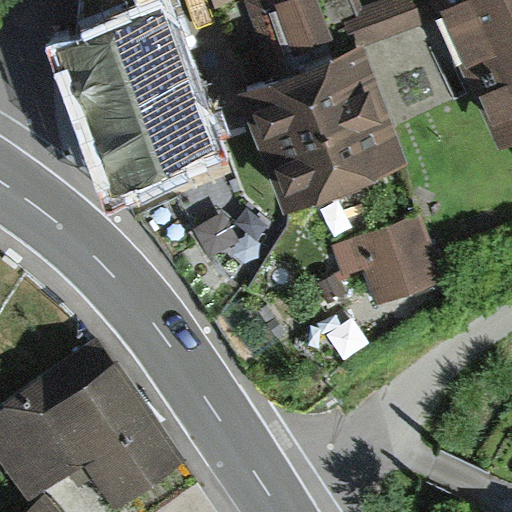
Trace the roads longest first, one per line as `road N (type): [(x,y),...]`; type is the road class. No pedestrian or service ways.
road 1 (tertiary): [(276,508),(130,289),(78,235),(0,179)]
road 2 (residential): [(511,314),(276,508)]
road 3 (residential): [(0,140),(34,0)]
